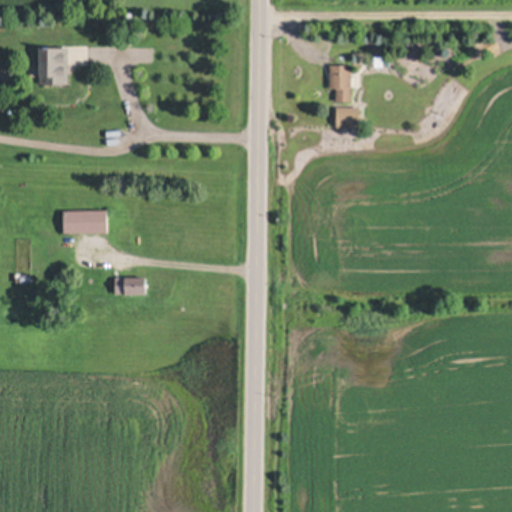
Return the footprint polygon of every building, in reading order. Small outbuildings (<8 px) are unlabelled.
[(133,9),(132,13),(134,13),(133,25),(123,24),(124,13),(126,13),(126,9),(133,9)] [(69,44),(69,80),(41,80),(41,44),(69,44)] [(383,53),(383,63),(375,63),(375,61),(370,61),(370,55),(375,55),(375,53),(383,53)] [(352,62),(351,98),(337,98),(337,85),(330,84),(330,62),(352,62)] [(361,104),(361,124),(337,124),(337,104),(361,104)] [(108,229),(65,229),(65,207),(108,207),(108,229)] [(32,272),(32,280),(21,280),(21,278),(16,278),(17,270),(22,271),(22,272),(32,272)] [(147,291),(116,291),(116,274),(147,274),(147,291)]
